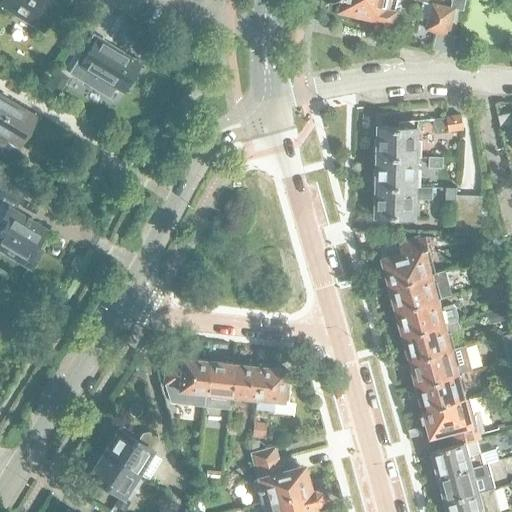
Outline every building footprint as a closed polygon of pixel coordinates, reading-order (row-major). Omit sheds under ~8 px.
[(39,30),(57,0),(4,0),(0,6),(39,30)] [(343,0),(341,10),(393,22),(395,10),(397,0),(343,0)] [(452,0),(451,7),(455,8),(463,10),(465,0),(452,0)] [(426,29),(449,34),(455,8),(451,7),(432,3),(426,29)] [(84,45),(68,71),(110,95),(115,87),(120,90),(137,61),(99,39),(90,33),(84,45)] [(0,95),(0,134),(17,144),(34,116),(0,95)] [(511,120),(510,112),(499,115),(501,125),(511,122),(511,120)] [(449,130),(464,128),(462,114),(447,116),(448,127),(449,130)] [(435,128),(448,127),(447,116),(446,116),(447,117),(434,118),(435,128)] [(419,127),(418,127),(418,119),(400,119),(400,126),(379,126),(378,156),(418,158),(419,127)] [(417,187),(417,186),(418,158),(378,156),(377,186),(417,187)] [(444,156),(429,156),(429,167),(443,168),(444,156)] [(12,211),(22,193),(24,189),(0,175),(0,200),(2,201),(0,204),(0,213),(3,216),(0,220),(0,226),(1,227),(0,229),(0,249),(29,267),(40,249),(35,246),(44,230),(12,211)] [(417,186),(417,187),(377,186),(376,215),(416,216),(417,198),(433,199),(433,186),(417,186)] [(457,195),(457,187),(446,187),(446,199),(456,200),(456,195),(457,195)] [(469,195),(457,195),(456,195),(456,200),(455,219),(468,219),(469,195)] [(481,219),(482,196),(469,195),(468,219),(481,219)] [(481,219),(468,219),(455,219),(455,233),(481,234),(481,219)] [(402,255),(384,259),(391,285),(436,272),(427,237),(419,239),(418,238),(398,243),(402,255)] [(483,260),(486,274),(499,271),(496,256),(483,260)] [(436,272),(391,285),(398,310),(440,298),(452,295),(446,270),(436,272)] [(494,305),(506,302),(507,301),(502,281),(489,284),(494,305)] [(440,298),(398,310),(405,334),(447,323),(447,322),(457,319),(459,316),(457,307),(453,304),(443,306),(440,298)] [(496,319),(510,316),(507,307),(494,310),(496,319)] [(447,323),(405,334),(412,360),(454,349),(450,332),(461,329),(459,321),(457,319),(447,322),(447,323)] [(454,349),(412,360),(418,385),(461,373),(472,370),(466,346),(454,349)] [(165,359),(162,385),(178,387),(176,403),(203,406),(208,361),(181,358),(181,360),(165,359)] [(208,361),(203,406),(228,409),(230,396),(233,363),(208,361)] [(233,363),(230,396),(256,398),(260,366),(233,363)] [(260,366),(256,398),(274,400),(273,412),(293,414),(294,402),(288,402),(290,384),(284,383),(286,369),(260,366)] [(461,373),(418,385),(425,410),(468,398),(461,373)] [(468,398),(425,410),(432,435),(449,430),(453,445),(481,437),(481,434),(485,433),(479,411),(474,412),(471,398),(468,398)] [(238,434),(240,419),(228,418),(226,433),(238,434)] [(265,437),(266,423),(254,422),(253,436),(265,437)] [(142,433),(137,440),(119,429),(104,453),(138,474),(153,450),(158,443),(156,436),(148,431),(142,433)] [(454,446),(432,452),(439,476),(472,467),(489,462),(499,460),(496,449),(481,452),(477,439),(482,438),(481,437),(453,445),(454,446)] [(274,448),(252,454),(255,466),(278,460),(274,448)] [(123,498),(138,474),(104,453),(89,477),(123,498)] [(258,478),(254,479),(260,503),(265,502),(309,489),(304,469),(299,467),(281,472),(278,460),(255,466),(258,478)] [(472,467),(439,476),(446,501),(479,492),(494,487),(496,487),(489,462),(472,467)] [(479,492),(446,501),(448,511),(501,511),(494,487),(479,492)] [(315,511),(314,505),(319,504),(322,498),(321,493),(314,490),(310,491),(309,489),(265,502),(268,511),(315,511)]
